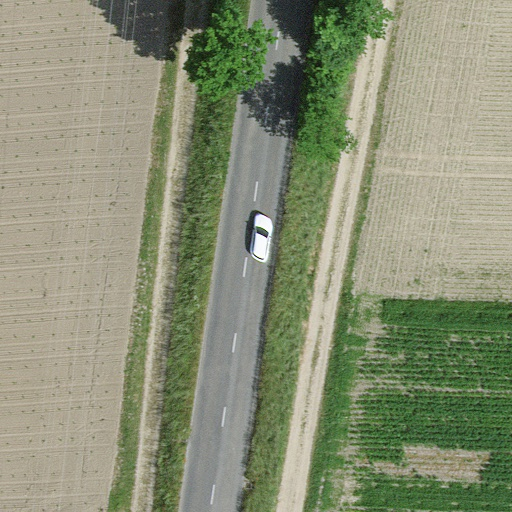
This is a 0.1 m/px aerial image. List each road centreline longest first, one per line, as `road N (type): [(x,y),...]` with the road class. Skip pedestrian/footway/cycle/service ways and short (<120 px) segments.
road 1 (track): [(384,0),(288,511)]
road 2 (tertiary): [(211,511),(285,0)]
